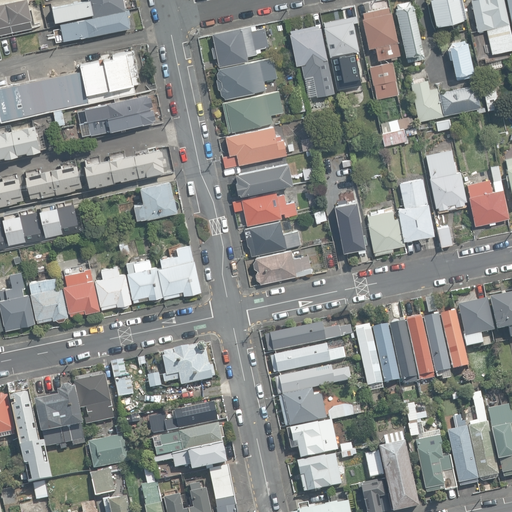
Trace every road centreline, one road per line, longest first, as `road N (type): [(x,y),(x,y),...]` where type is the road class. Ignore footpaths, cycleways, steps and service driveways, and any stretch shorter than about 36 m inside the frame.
road 1 (residential): [(229,313),(222,249),(168,17)]
road 2 (residential): [(229,313),(511,254)]
road 3 (residential): [(0,361),(229,313)]
road 4 (residential): [(273,511),(229,313)]
